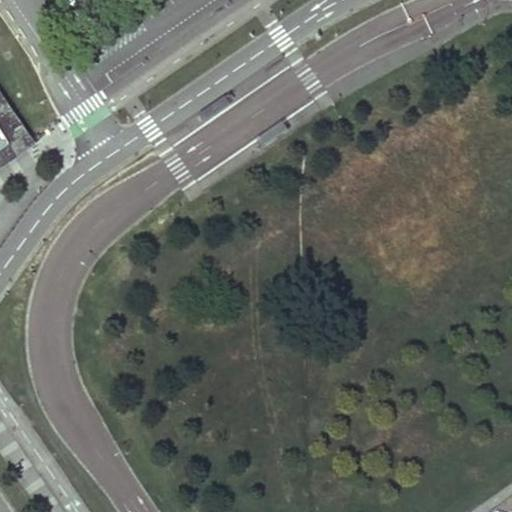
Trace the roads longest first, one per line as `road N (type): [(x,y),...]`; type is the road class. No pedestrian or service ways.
road 1 (residential): [(112,152),(344,0)]
road 2 (residential): [(11,0),(112,152)]
road 3 (residential): [(0,274),(57,194),(112,152)]
